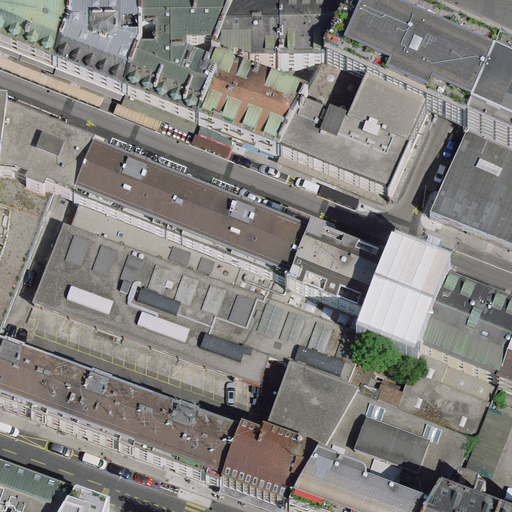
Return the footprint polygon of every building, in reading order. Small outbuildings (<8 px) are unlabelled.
[(281,9),(237,10),(214,65),(232,73),(236,65),(251,71),(283,72),(281,9)] [(356,9),(281,9),(283,72),(324,73),(356,9)] [(467,137),(502,59),(484,51),(470,45),(401,14),(356,9),(324,73),(366,92),(427,119),(434,122),(448,128),(467,137)] [(237,10),(140,11),(141,47),(157,47),(157,67),(139,66),(126,99),(199,128),(215,90),(205,86),(214,65),(237,10)] [(68,41),(68,11),(0,11),(0,48),(56,71),(68,41)] [(140,11),(68,11),(68,41),(56,71),(126,99),(139,66),(141,61),(141,47),(140,11)] [(511,63),(502,59),(467,137),(511,156),(511,63)] [(235,80),(232,73),(214,65),(205,86),(215,90),(199,128),(279,160),(302,115),(307,104),(240,78),(235,80)] [(324,73),(307,104),(302,115),(348,133),(366,92),(324,73)] [(427,119),(366,92),(348,133),(410,156),(427,119)] [(348,133),(302,115),(279,160),(390,204),(410,156),(348,133)] [(0,178),(9,118),(0,116),(0,178)] [(65,202),(75,206),(96,153),(85,149),(9,118),(0,178),(0,179),(14,182),(55,198),(65,202)] [(511,251),(511,156),(467,137),(432,219),(511,251)] [(81,208),(168,242),(189,189),(96,153),(75,206),(81,208)] [(0,288),(17,295),(55,198),(14,182),(0,179),(0,288)] [(281,286),(292,290),(311,238),(189,189),(168,242),(281,286)] [(260,389),(270,360),(246,349),(281,286),(168,242),(81,208),(71,233),(66,230),(36,308),(260,389)] [(290,294),(373,326),(396,271),(311,238),(292,290),(290,294)] [(369,336),(417,356),(445,290),(396,271),(373,326),(369,336)] [(358,366),(369,336),(373,326),(290,294),(292,290),(281,286),(246,349),(270,360),(290,368),(347,392),(358,366)] [(0,340),(17,295),(0,288),(0,340)] [(417,356),(499,389),(511,358),(511,316),(445,290),(417,356)] [(25,358),(0,348),(0,408),(34,421),(52,367),(25,358)] [(403,397),(398,412),(475,443),(477,445),(499,389),(417,356),(403,397)] [(511,358),(499,389),(511,394),(511,358)] [(373,372),(358,366),(347,392),(359,396),(363,398),(373,372)] [(154,405),(52,367),(34,421),(136,458),(154,405)] [(323,460),(359,396),(347,392),(290,368),(265,438),(323,460)] [(398,412),(403,397),(385,390),(380,404),(398,412)] [(366,494),(408,511),(429,511),(440,499),(457,468),(462,470),(475,443),(398,412),(380,404),(363,398),(359,396),(323,460),(318,464),(365,484),(369,488),(366,494)] [(241,437),(154,405),(136,458),(224,489),(241,437)] [(318,464),(323,460),(265,438),(263,445),(251,441),(241,437),(224,489),(234,493),(298,511),(318,464)] [(365,484),(318,464),(298,511),(408,511),(366,494),(369,488),(365,484)] [(480,477),(462,470),(457,468),(440,499),(475,511),(480,497),(472,494),(480,477)] [(71,511),(77,503),(0,474),(0,511),(71,511)] [(488,500),(480,497),(475,511),(483,511),(486,505),(488,500)] [(475,511),(440,499),(429,511),(475,511)] [(104,511),(77,503),(71,511),(104,511)]
